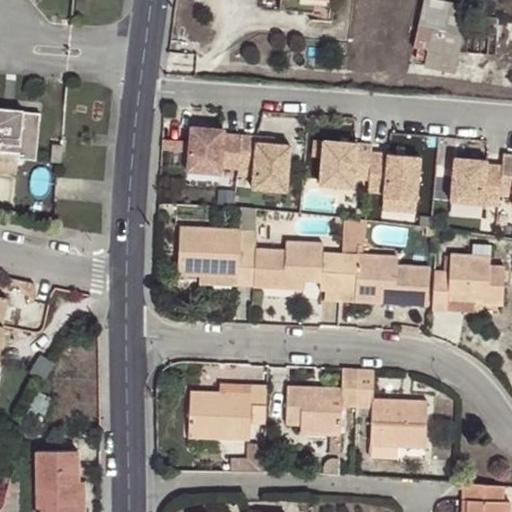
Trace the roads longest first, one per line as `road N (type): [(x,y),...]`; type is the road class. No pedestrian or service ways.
road 1 (residential): [(124,343),(389,351),(469,380),(511,439)]
road 2 (residential): [(511,120),(131,84)]
road 3 (unclassified): [(410,511),(411,488),(129,480)]
road 4 (tertiary): [(131,84),(121,275)]
road 5 (tertiary): [(124,343),(129,480)]
road 6 (residential): [(0,247),(121,275)]
